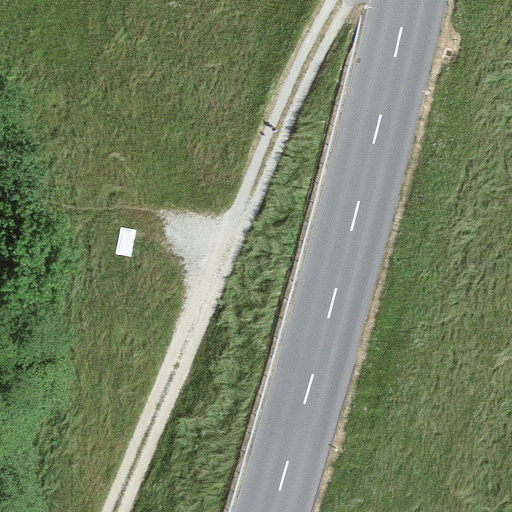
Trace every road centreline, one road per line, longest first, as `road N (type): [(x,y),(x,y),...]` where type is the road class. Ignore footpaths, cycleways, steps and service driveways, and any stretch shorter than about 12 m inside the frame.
road 1 (track): [(123,511),(305,66),(346,0)]
road 2 (secondary): [(275,511),(411,0)]
